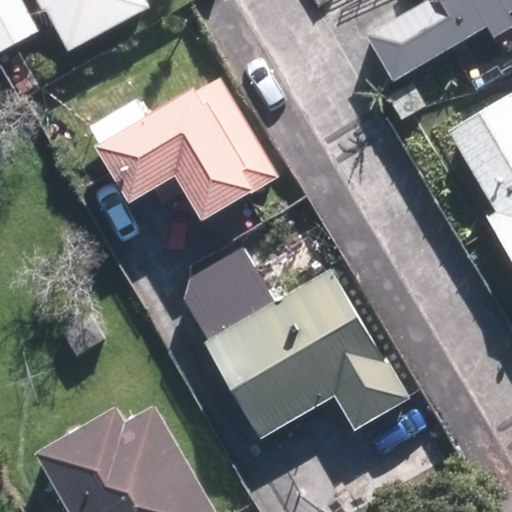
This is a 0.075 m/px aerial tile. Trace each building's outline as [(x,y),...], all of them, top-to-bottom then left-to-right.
[(26,0),(0,0),(0,54),(43,31),(26,0)] [(150,0),(45,0),(73,52),(155,8),(150,0)] [(402,76),(511,12),(511,0),(426,0),(376,30),(402,76)] [(91,124),(140,204),(185,177),(213,222),(266,190),(265,187),(284,176),(224,76),(153,117),(139,93),(91,124)] [(511,91),(449,129),(497,211),(489,215),(511,254),(511,91)] [(337,267),(207,342),(263,439),(339,394),(359,429),(413,399),(337,267)] [(109,331),(95,307),(66,324),(80,348),(109,331)] [(425,399),(403,412),(432,464),(455,451),(425,399)] [(130,423),(119,407),(38,454),(70,511),(218,511),(157,407),(130,423)]
